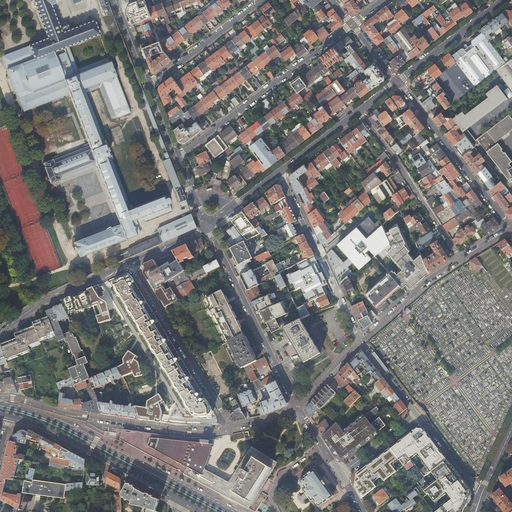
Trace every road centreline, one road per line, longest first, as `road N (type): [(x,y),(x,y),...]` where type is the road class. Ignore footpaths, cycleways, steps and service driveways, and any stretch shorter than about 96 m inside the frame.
road 1 (secondary): [(230,511),(46,416),(0,403)]
road 2 (residential): [(351,24),(177,158)]
road 3 (residential): [(229,428),(120,423),(24,401)]
road 4 (secondary): [(11,417),(183,502)]
road 5 (residential): [(290,395),(205,228)]
road 6 (residential): [(278,171),(355,331)]
road 7 (residential): [(219,409),(137,268),(143,258)]
road 8 (residential): [(502,220),(397,81)]
road 9 (residential): [(357,110),(454,251)]
road 10 (residential): [(0,334),(44,302),(143,258)]
road 11 (residential): [(149,85),(262,0)]
road 12 (residential): [(397,81),(504,0)]
road 13 (residential): [(460,260),(360,342)]
